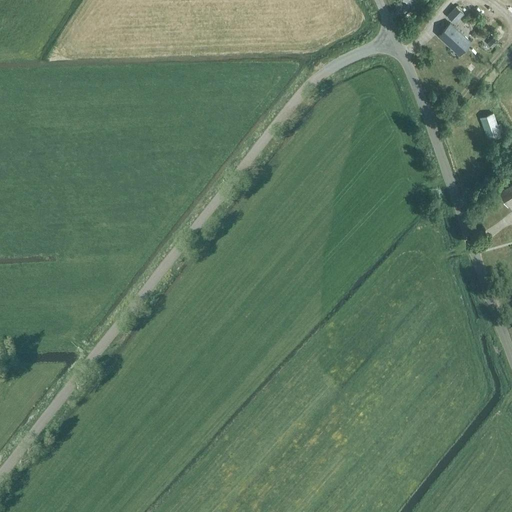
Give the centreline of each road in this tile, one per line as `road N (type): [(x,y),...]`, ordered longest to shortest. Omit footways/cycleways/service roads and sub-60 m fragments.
road 1 (unclassified): [(0,480),(210,203),(308,88),(394,39)]
road 2 (unclassified): [(511,358),(394,39)]
